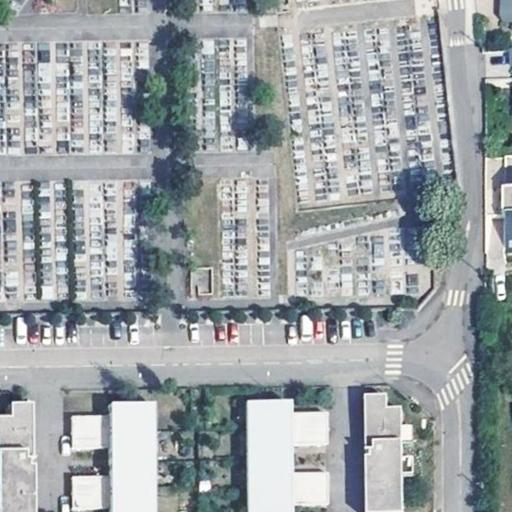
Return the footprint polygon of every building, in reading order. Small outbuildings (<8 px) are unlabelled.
[(511,0),(504,0),(503,24),(511,23),(511,0)] [(511,165),(485,165),(485,169),(485,224),(507,223),(508,257),(511,257),(511,165)] [(75,246),(75,301),(125,301),(125,233),(106,233),(106,246),(75,246)] [(210,268),(191,270),(193,296),(212,294),(210,268)] [(41,299),(63,301),(66,277),(44,274),(41,299)] [(364,511),(401,511),(400,412),(385,412),(385,399),(363,399),(364,455),(368,455),(368,458),(369,461),(364,462),(364,511)] [(251,404),(252,511),(290,511),(290,506),(295,506),(328,506),(327,474),(294,474),(290,474),(289,446),(294,446),(327,446),(327,414),(294,414),(289,414),(289,403),(251,404)] [(0,418),(0,511),(33,511),(32,467),(27,467),(27,464),(27,461),(32,460),(31,404),(9,405),(10,418),(0,418)] [(149,511),(149,405),(111,406),(111,417),(105,417),(74,417),(73,448),(105,448),(111,448),(111,476),(105,476),(74,477),(74,508),(106,508),(111,508),(111,511),(149,511)]
